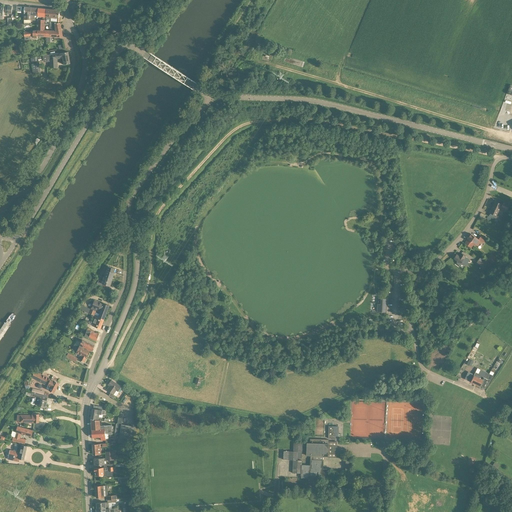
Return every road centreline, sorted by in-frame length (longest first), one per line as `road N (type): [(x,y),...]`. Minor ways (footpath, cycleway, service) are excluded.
road 1 (track): [(498,158),(311,121),(242,125),(158,211),(148,284)]
road 2 (unclassified): [(495,410),(491,400),(419,366),(410,292),(481,207),(494,161),(511,159)]
road 3 (tertiary): [(90,390),(135,282),(129,201),(211,96)]
road 4 (tertiary): [(511,148),(323,102),(211,96)]
road 5 (tertiary): [(17,239),(100,99),(116,51),(128,46),(146,54)]
road 6 (track): [(485,129),(258,61)]
road 7 (tertiary): [(0,212),(42,167),(82,81),(83,51),(65,8)]
road 8 (residential): [(90,390),(125,273)]
road 9 (tertiary): [(88,511),(90,390)]
